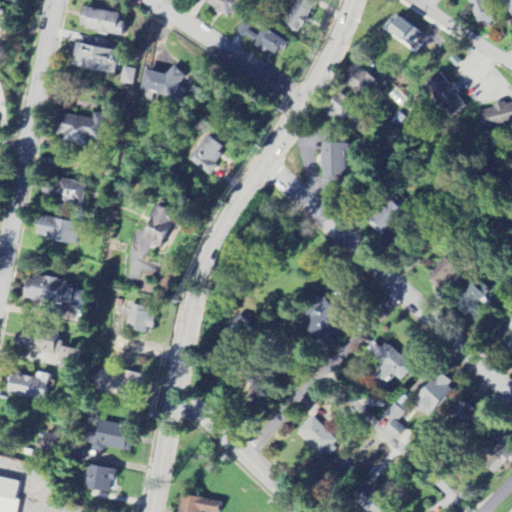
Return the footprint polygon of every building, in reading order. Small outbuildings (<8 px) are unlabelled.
[(231,0),(202,0),(202,1),(227,19),(237,4),(231,0)] [(300,0),(295,0),(281,23),(296,33),(313,8),(300,0)] [(495,21),(487,0),(483,0),(481,1),(480,0),(466,0),(476,27),(495,21)] [(511,0),(501,0),(511,18),(511,17),(511,0)] [(125,18),(89,9),(84,29),(128,39),(131,25),(124,23),(125,18)] [(381,30),(408,48),(419,32),(392,14),(381,30)] [(285,42),(262,28),(252,44),(276,58),(285,42)] [(119,76),(124,52),(81,45),(77,68),(119,76)] [(340,83),(364,102),(379,85),(354,65),(340,83)] [(135,86),(138,70),(125,68),(122,84),(135,86)] [(142,93),(186,101),(189,88),(185,87),(187,75),(173,72),(172,76),(146,72),(142,93)] [(465,107),(438,73),(422,85),(448,119),(465,107)] [(349,133),(365,115),(339,91),(323,109),(349,133)] [(511,103),(478,111),(482,131),(511,124),(511,103)] [(97,121),(71,116),(66,145),(94,151),(97,140),(104,141),(108,119),(98,117),(97,121)] [(225,147),(204,135),(189,163),(210,174),(225,147)] [(350,180),(349,144),(320,144),(320,181),(350,180)] [(90,186),(57,180),(54,201),(86,207),(90,186)] [(159,250),(178,214),(157,203),(139,239),(159,250)] [(378,237),(398,224),(386,205),(366,218),(378,237)] [(83,222),(43,219),(42,241),(82,244),(83,222)] [(458,280),(446,261),(425,275),(437,294),(458,280)] [(76,306),(78,290),(71,289),(72,280),(38,278),(38,282),(30,281),(29,302),(76,306)] [(490,293),(477,279),(453,303),(466,317),(490,293)] [(159,311),(132,304),(126,330),(153,336),(159,311)] [(312,343),(341,333),(331,305),(302,315),(312,343)] [(20,351),(66,356),(64,370),(82,371),(84,351),(66,348),(68,333),(28,329),(27,335),(22,334),(20,351)] [(511,333),(498,347),(511,360),(511,359),(511,333)] [(401,383),(414,369),(387,343),(381,349),(374,343),(368,350),(384,366),(372,379),(383,390),(396,377),(401,383)] [(12,395),(49,403),(55,377),(43,373),(41,380),(17,374),(12,395)] [(428,417),(454,390),(439,375),(413,402),(428,417)] [(463,435),(479,418),(461,401),(445,418),(463,435)] [(383,415),(393,424),(402,413),(392,405),(383,415)] [(339,444),(315,417),(298,433),(323,459),(339,444)] [(132,452),(136,425),(103,419),(100,440),(104,441),(103,447),(132,452)] [(493,474),(508,459),(510,461),(511,459),(511,437),(508,433),(501,440),(499,438),(485,452),(491,457),(484,464),(493,474)] [(99,471),(89,470),(86,490),(114,494),(115,481),(120,482),(121,470),(99,467),(99,471)] [(0,511),(21,511),(25,482),(0,478),(0,511)] [(354,502),(363,511),(375,511),(390,498),(373,482),(354,502)] [(222,511),(224,503),(184,497),(181,511),(222,511)]
